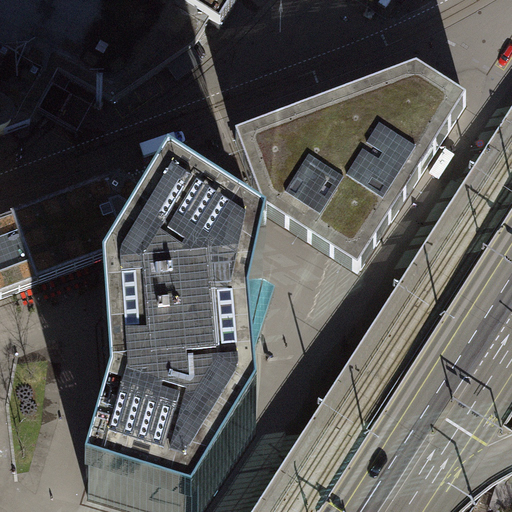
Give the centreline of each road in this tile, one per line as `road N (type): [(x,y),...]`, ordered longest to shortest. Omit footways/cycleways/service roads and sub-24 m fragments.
road 1 (primary): [(464,325),(346,511)]
road 2 (primary): [(407,509),(511,345)]
road 3 (primary): [(407,509),(511,450)]
